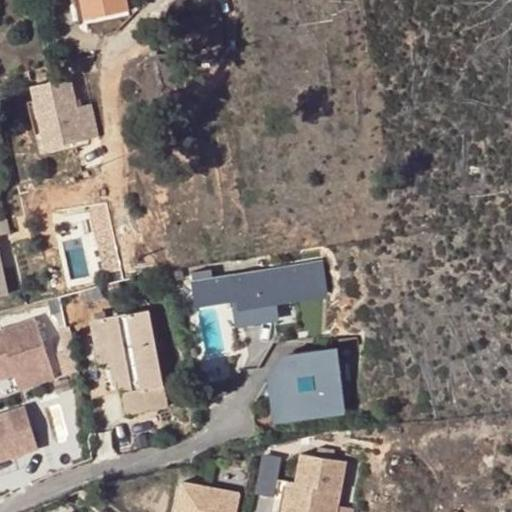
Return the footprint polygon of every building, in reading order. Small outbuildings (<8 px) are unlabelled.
[(125,0),(81,0),(85,19),(128,9),(125,0)] [(199,11),(199,17),(176,18),(178,48),(194,46),(195,51),(225,48),(221,16),(210,17),(209,10),(199,11)] [(72,77),(33,86),(48,149),(86,140),(72,77)] [(321,255),(213,271),(216,289),(238,286),(242,317),(275,312),(272,293),(325,284),(321,255)] [(0,300),(9,298),(0,259),(0,300)] [(196,292),(216,289),(213,271),(193,274),(196,292)] [(83,290),(87,303),(108,297),(105,284),(83,290)] [(149,309),(106,319),(115,360),(126,414),(169,405),(149,309)] [(100,363),(115,360),(106,319),(91,322),(100,363)] [(0,378),(9,376),(15,392),(43,382),(50,379),(28,320),(0,330),(0,378)] [(269,369),(276,372),(281,410),(342,401),(333,341),(281,348),(269,369)] [(28,412),(0,421),(0,467),(42,454),(28,412)] [(336,511),(337,508),(346,462),(335,460),(336,451),(319,448),(318,456),(301,453),(295,482),(289,511),(336,511)] [(287,480),(280,511),(289,511),(295,482),(287,480)] [(183,482),(176,511),(234,511),(239,494),(183,482)]
